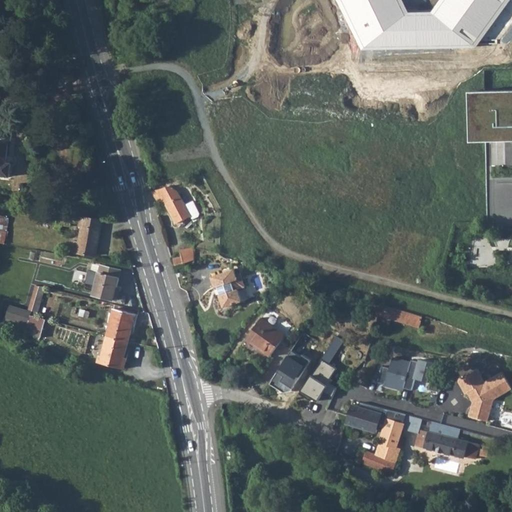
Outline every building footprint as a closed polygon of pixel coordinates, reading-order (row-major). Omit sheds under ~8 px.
[(338,0),(363,51),(476,48),(510,0),(338,0)] [(511,89),(485,90),(485,141),(511,140),(511,89)] [(0,142),(0,174),(9,176),(9,164),(6,164),(7,144),(0,142)] [(175,188),(152,191),(157,200),(163,197),(176,223),(190,216),(184,204),(178,190),(175,188)] [(184,204),(190,216),(191,218),(196,215),(197,213),(191,201),(184,204)] [(72,240),(70,251),(95,256),(102,220),(71,214),(70,221),(81,222),(78,241),(72,240)] [(182,260),(194,259),(194,247),(180,249),(182,260)] [(96,283),(93,293),(116,300),(119,291),(116,290),(121,270),(100,265),(98,272),(96,283)] [(91,271),(88,281),(96,283),(98,272),(91,271)] [(234,271),(213,279),(217,290),(219,289),(222,297),(221,297),(226,309),(243,303),(239,291),(246,288),(241,275),(237,276),(234,271)] [(32,304),(41,307),(47,287),(39,285),(32,304)] [(383,302),(376,327),(389,330),(392,319),(420,327),(423,315),(383,302)] [(113,308),(106,335),(129,341),(131,333),(133,333),(138,315),(113,308)] [(263,312),(260,317),(269,323),(272,318),(263,312)] [(269,323),(260,317),(246,338),(269,354),(284,333),(269,323)] [(129,341),(106,335),(100,362),(124,369),(129,351),(126,350),(129,341)] [(320,356),(299,391),(310,398),(312,395),(318,398),(321,394),(318,392),(321,387),(335,396),(337,387),(330,382),(333,378),(330,377),(337,366),(320,356)] [(404,387),(411,362),(393,358),(390,368),(383,366),(379,381),(386,383),(386,386),(404,390),(404,387)] [(436,364),(421,360),(420,362),(411,360),(411,362),(404,387),(412,389),(415,376),(431,380),(429,389),(439,392),(444,373),(434,371),(436,364)] [(472,405),(469,415),(488,420),(495,400),(510,392),(501,375),(483,385),(476,372),(457,382),(464,396),(467,395),(472,405)] [(389,409),(361,402),(360,406),(383,413),(381,418),(387,419),(388,418),(404,423),(406,415),(407,414),(389,409)] [(349,415),(347,423),(377,432),(378,429),(381,418),(383,413),(360,406),(355,405),(353,404),(349,415)] [(404,423),(388,418),(387,419),(384,431),(377,454),(367,451),(362,463),(393,474),(400,449),(398,448),(405,423),(404,423)] [(381,418),(378,429),(384,431),(387,419),(381,418)] [(420,428),(416,444),(465,457),(465,456),(476,458),(479,445),(457,439),(460,428),(433,421),(431,431),(420,428)]
